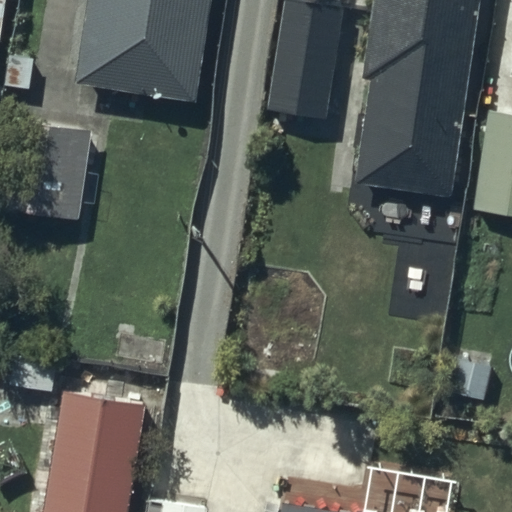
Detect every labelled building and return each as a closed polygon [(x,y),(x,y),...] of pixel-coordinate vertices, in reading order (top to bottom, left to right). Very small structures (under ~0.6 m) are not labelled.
[(206,0),(91,0),(80,71),(193,89),(206,0)] [(339,2),(325,0),(285,0),(270,100),(323,108),(339,2)] [(474,0),(375,0),(366,67),(375,68),(360,171),(448,184),(474,0)] [(511,109),(491,106),(477,201),(511,206),(511,109)] [(91,118),(17,107),(3,198),(77,209),(91,118)] [(127,511),(143,396),(67,386),(50,511),(127,511)] [(203,511),(205,499),(160,491),(157,511),(203,511)] [(374,511),(285,497),(283,511),(374,511)]
